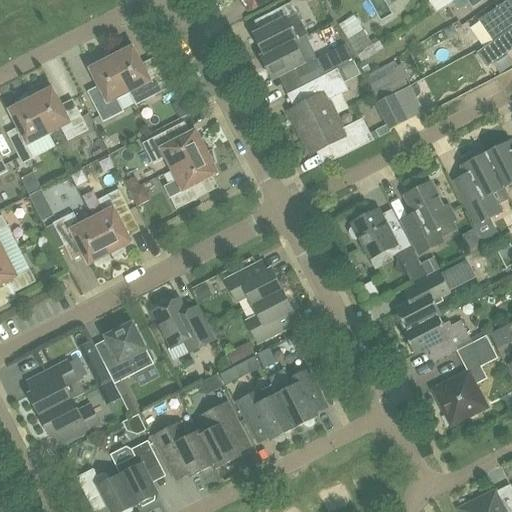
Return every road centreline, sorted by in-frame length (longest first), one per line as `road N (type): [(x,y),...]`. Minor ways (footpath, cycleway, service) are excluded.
road 1 (residential): [(0,353),(282,207)]
road 2 (residential): [(282,207),(496,100)]
road 3 (residential): [(167,0),(184,18),(282,207)]
road 4 (residential): [(282,207),(389,415)]
road 5 (residential): [(193,511),(389,415)]
road 6 (residential): [(0,75),(146,0)]
